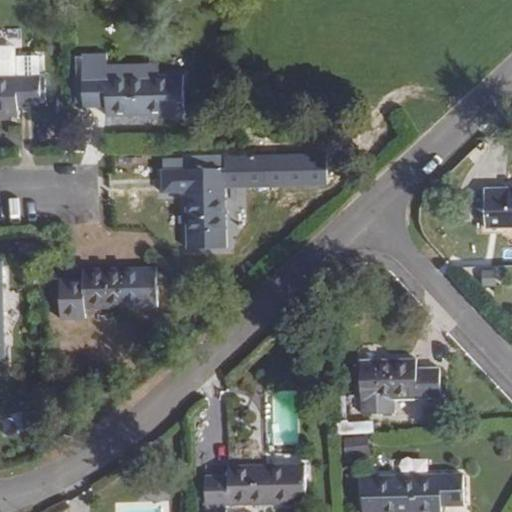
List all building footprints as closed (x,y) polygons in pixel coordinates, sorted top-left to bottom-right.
[(186,117),(185,77),(161,77),(105,78),(105,65),(105,56),(81,56),(81,79),(73,79),(73,105),(83,104),(83,107),(106,107),(106,118),(186,117)] [(161,77),(160,64),(105,65),(105,78),(161,77)] [(49,103),(48,81),(42,81),(42,78),(0,78),(0,118),(19,118),(19,107),(42,107),(42,103),(49,103)] [(228,252),(227,173),(246,174),(247,160),(165,161),(165,197),(188,197),(188,252),(228,252)] [(511,229),(511,190),(486,191),(488,230),(511,229)] [(476,260),(476,250),(462,250),(461,259),(476,260)] [(157,309),(157,271),(83,272),(84,282),(60,281),(60,320),(85,320),(85,310),(157,309)] [(443,401),(442,372),(419,372),(419,363),(362,364),(362,416),(396,418),(396,401),(443,401)] [(374,435),(374,423),(339,425),(339,436),(374,435)] [(307,506),(307,468),(230,469),(229,480),(206,481),(206,509),(307,506)] [(442,511),(443,508),(465,508),(465,479),(364,480),(364,511),(442,511)]
